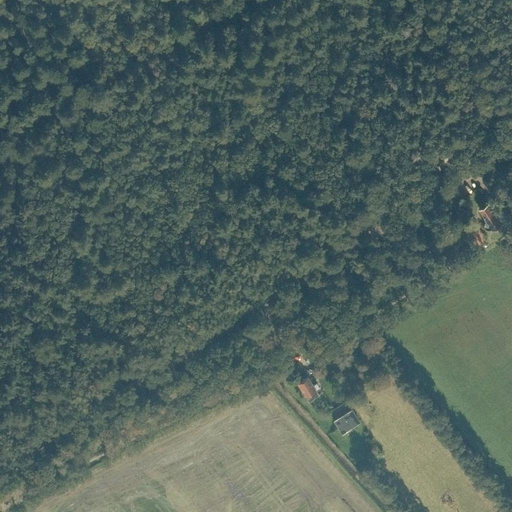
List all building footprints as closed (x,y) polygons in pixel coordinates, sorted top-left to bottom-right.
[(511,226),(498,205),(493,208),(489,203),(480,209),(487,221),(486,222),(485,222),(485,223),(484,223),(484,224),(484,225),(484,226),(485,227),(485,228),(486,228),(487,229),(488,229),(489,229),(490,229),(491,228),(492,229),(503,223),(508,230),(511,227),(511,226)] [(478,243),(486,239),(478,224),(470,229),(478,243)] [(358,330),(351,334),(357,343),(363,339),(358,330)] [(368,343),(365,346),(371,353),(374,350),(368,343)] [(324,352),(314,359),(318,366),(327,360),(327,361),(329,359),(324,352)] [(307,377),(297,384),(309,402),(319,395),(307,377)] [(352,409),(333,421),(341,434),(360,422),(352,409)]
